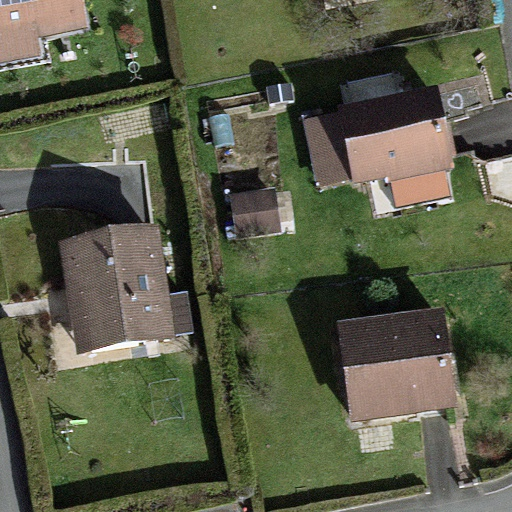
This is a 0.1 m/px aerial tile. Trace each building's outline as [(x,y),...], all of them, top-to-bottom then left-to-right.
[(0,0),(0,35),(30,30),(77,22),(73,0),(0,0)] [(0,58),(34,53),(30,30),(0,35),(0,58)] [(446,162),(432,95),(341,113),(342,118),(354,176),(355,181),(387,174),(441,163),(446,162)] [(354,176),(342,118),(307,125),(320,183),(354,176)] [(441,163),(387,174),(394,208),(448,197),(441,163)] [(250,218),(247,195),(227,197),(230,220),(250,218)] [(151,234),(64,248),(70,287),(80,285),(91,351),(168,339),(151,234)] [(91,351),(80,285),(70,287),(81,353),(91,351)] [(440,320),(341,332),(352,419),(451,407),(440,320)]
